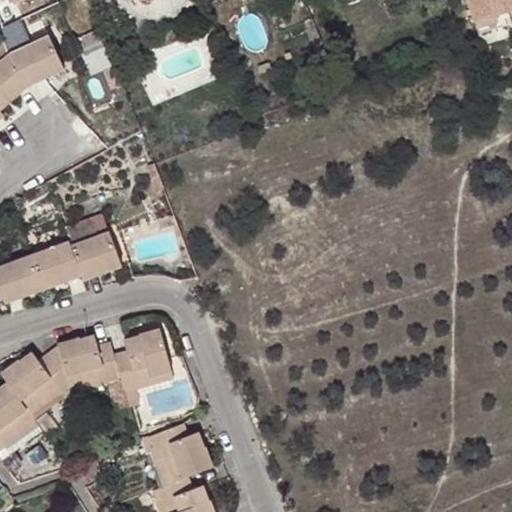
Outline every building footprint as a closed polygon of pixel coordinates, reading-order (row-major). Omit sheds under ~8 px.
[(507,14),(502,0),(465,0),(473,23),(507,14)] [(511,0),(502,0),(507,14),(511,12),(511,0)] [(49,37),(10,56),(28,86),(42,79),(63,69),(49,37)] [(0,107),(28,86),(10,56),(5,44),(0,48),(0,107)] [(83,279),(122,265),(110,234),(71,248),(81,275),(83,279)] [(71,248),(69,242),(30,257),(42,289),(81,275),(71,248)] [(42,289),(30,257),(0,268),(0,294),(1,298),(3,303),(42,289)] [(126,350),(113,354),(120,378),(123,391),(127,390),(137,387),(135,380),(171,370),(160,330),(141,335),(141,337),(124,342),(126,350)] [(57,345),(57,346),(68,386),(104,376),(106,382),(120,378),(113,354),(110,342),(96,346),(93,337),(77,341),(77,340),(57,345)] [(1,374),(7,383),(25,407),(56,385),(61,391),(68,386),(57,346),(37,360),(31,352),(18,362),(17,361),(1,374)] [(135,380),(137,387),(174,378),(171,370),(135,380)] [(68,386),(70,393),(106,382),(104,376),(68,386)] [(0,450),(4,447),(0,441),(32,417),(30,414),(25,407),(7,383),(0,388),(0,450)] [(56,385),(25,407),(30,414),(61,391),(56,385)] [(137,387),(127,390),(132,406),(141,404),(137,387)] [(0,441),(4,447),(9,453),(42,430),(32,417),(0,441)] [(191,436),(186,422),(149,436),(155,450),(158,449),(161,447),(163,452),(175,481),(189,476),(214,467),(206,447),(205,447),(199,433),(191,436)] [(149,436),(143,438),(162,487),(174,482),(175,481),(163,452),(161,447),(158,449),(155,450),(149,436)] [(162,487),(153,490),(158,504),(165,501),(168,511),(214,511),(210,500),(208,501),(202,486),(194,489),(189,476),(175,481),(174,482),(162,487)] [(158,504),(160,511),(168,511),(165,501),(158,504)]
